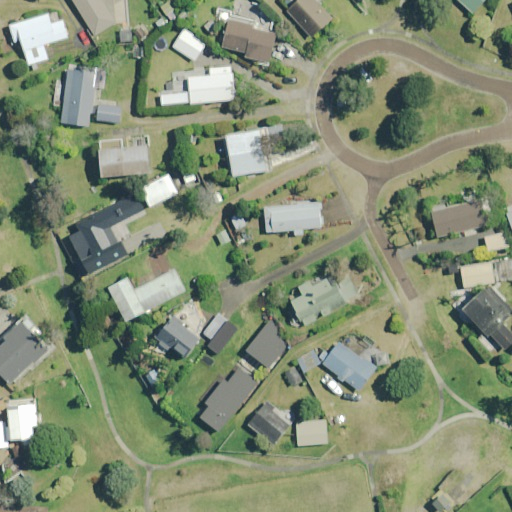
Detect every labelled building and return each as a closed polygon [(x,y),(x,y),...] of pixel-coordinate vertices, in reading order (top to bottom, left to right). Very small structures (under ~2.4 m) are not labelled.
[(75,0),(96,36),(118,24),(103,0),(75,0)] [(180,20),(188,14),(177,0),(172,0),(161,9),(168,18),(175,13),(180,20)] [(334,20),(316,0),(300,0),(290,10),(315,38),(334,20)] [(474,15),(487,0),(458,0),(474,15)] [(255,3),(250,20),(233,15),(233,12),(220,9),(217,21),(230,24),(224,47),(249,54),(247,59),(271,65),(280,30),(274,28),(278,9),(255,3)] [(40,70),(38,64),(50,60),(46,46),(70,39),(65,21),(53,24),(50,14),(11,26),(16,43),(23,41),(31,66),(32,73),(40,70)] [(130,29),(118,31),(121,46),(133,44),(130,29)] [(208,45),(186,30),(174,47),(196,62),(208,45)] [(212,76),(190,78),(192,93),(160,95),(161,107),(236,101),(233,67),(211,69),(212,76)] [(68,68),(67,80),(57,79),(54,107),(64,108),(63,122),(93,125),(99,71),(68,68)] [(124,107),(101,104),(99,121),(122,124),(124,107)] [(271,171),(263,130),(228,136),(235,177),(271,171)] [(124,140),(101,142),(104,178),(152,174),(149,147),(125,150),(124,140)] [(201,179),(193,165),(182,171),(189,185),(201,179)] [(180,194),(170,176),(143,190),(153,208),(180,194)] [(489,227),(483,201),(433,213),(439,238),(489,227)] [(323,229),(321,203),(266,208),(268,233),(296,231),(297,236),(305,235),(305,230),(323,229)] [(248,225),(241,214),(232,219),(239,230),(248,225)] [(505,230),(486,235),(491,252),(510,248),(505,230)] [(232,241),(227,231),(217,235),(222,246),(232,241)] [(496,284),(493,263),(463,268),(466,289),(496,284)] [(188,292),(177,271),(136,291),(130,279),(110,289),(127,322),(188,292)] [(318,322),(316,316),(322,313),(324,318),(334,313),(332,310),(362,295),(353,278),(339,285),(336,278),(316,288),(313,282),(301,288),(304,294),(291,300),(299,315),(305,328),(318,322)] [(511,315),(488,289),(466,310),(488,334),(505,352),(511,345),(511,331),(505,324),(511,317),(511,315)] [(229,321),(220,315),(204,334),(213,341),(229,321)] [(55,348),(30,318),(6,339),(9,342),(0,349),(0,371),(11,385),(55,348)] [(202,342),(178,318),(158,338),(169,350),(172,347),(185,359),(202,342)] [(288,348),(273,322),(249,351),(271,369),(288,348)] [(361,392),(379,367),(392,366),(391,354),(384,355),(370,345),(360,358),(341,344),(325,366),(361,392)] [(322,364),(316,353),(300,361),(306,373),(322,364)] [(155,369),(146,375),(154,386),(163,380),(155,369)] [(260,383),(241,369),(230,383),(227,381),(208,405),(211,407),(203,418),(222,432),(260,383)] [(303,381),(296,369),(286,375),(294,387),(303,381)] [(9,442),(25,440),(26,447),(42,445),(40,428),(37,400),(9,403),(11,422),(0,423),(0,449),(10,448),(9,442)] [(292,426),(277,413),(280,410),(270,402),(267,406),(252,425),(276,445),(292,426)] [(329,445),(328,422),(299,423),(300,446),(329,445)] [(443,511),(452,505),(445,495),(435,503),(441,511),(443,511)]
